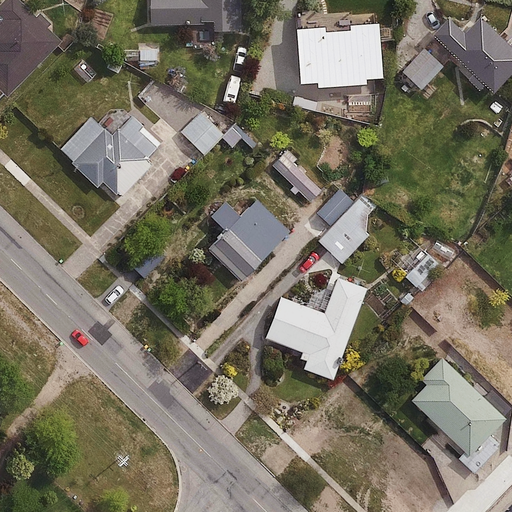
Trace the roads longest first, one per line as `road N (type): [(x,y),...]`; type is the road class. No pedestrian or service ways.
road 1 (secondary): [(0,247),(235,481)]
road 2 (unknown): [(93,340),(12,452),(0,507)]
